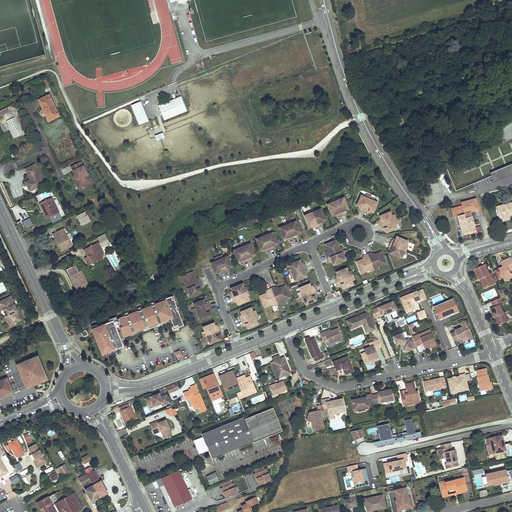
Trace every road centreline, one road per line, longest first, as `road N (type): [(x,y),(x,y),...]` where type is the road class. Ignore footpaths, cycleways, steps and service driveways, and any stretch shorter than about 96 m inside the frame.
road 1 (residential): [(430,227),(369,133),(323,0)]
road 2 (residential): [(492,350),(338,387),(304,371),(288,329)]
road 3 (track): [(365,114),(511,57)]
road 4 (residential): [(363,460),(511,425)]
road 5 (secondary): [(0,206),(65,343)]
road 6 (unclassified): [(125,387),(239,348)]
